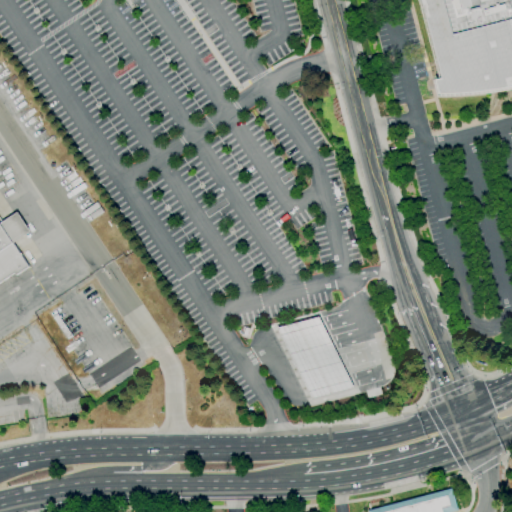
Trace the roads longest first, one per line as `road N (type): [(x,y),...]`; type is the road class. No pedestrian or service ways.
road 1 (primary): [(463,411),(348,443),(0,462)]
road 2 (primary): [(0,500),(87,485),(304,484)]
road 3 (tertiary): [(385,214),(327,0)]
road 4 (primary): [(304,484),(395,470),(477,444)]
road 5 (primary): [(59,489),(94,470),(155,466),(174,451)]
road 6 (tertiary): [(463,411),(415,301)]
